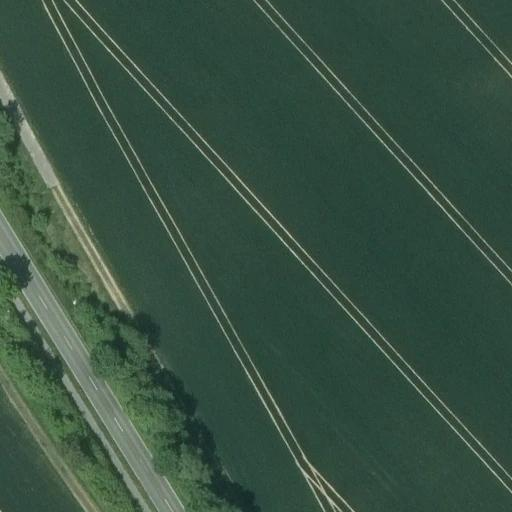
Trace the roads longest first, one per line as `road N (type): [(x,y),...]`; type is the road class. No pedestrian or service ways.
road 1 (track): [(245,511),(78,228),(0,75)]
road 2 (tertiary): [(176,511),(0,213)]
road 3 (track): [(0,363),(97,511)]
